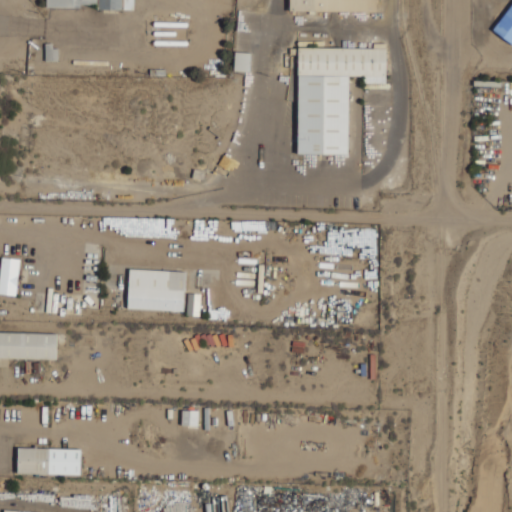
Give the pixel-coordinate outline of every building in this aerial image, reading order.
[(44,0),(133,0),(133,9),(95,8),(95,3),(79,3),(79,6),(44,6),(44,0)] [(289,0),(289,10),(376,12),(376,0),(289,0)] [(511,4),(511,46),(492,31),(511,4)] [(234,71),(249,72),(251,41),(235,41),(234,71)] [(43,42),(51,42),(51,47),(56,47),(57,59),(44,60),(43,42)] [(348,154),(349,75),(363,76),(363,82),(386,83),(386,48),(299,47),(297,153),(348,154)] [(20,259),(2,257),(0,273),(0,292),(15,295),(20,259)] [(185,271),(129,269),(128,309),(184,311),(185,271)] [(199,315),(200,294),(188,294),(187,315),(199,315)] [(0,357),(56,359),(57,333),(0,331),(0,357)] [(198,425),(198,410),(182,410),(182,425),(198,425)] [(50,448),(18,447),(17,473),(49,474),(50,448)]
